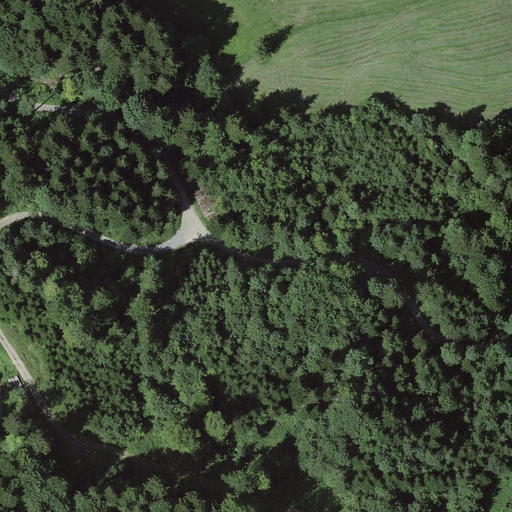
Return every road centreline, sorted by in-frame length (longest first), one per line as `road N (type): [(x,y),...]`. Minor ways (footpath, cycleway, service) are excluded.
road 1 (track): [(511,314),(476,348),(457,349),(431,334),(400,280),(378,265),(245,259),(196,229),(168,164)]
road 2 (track): [(0,334),(67,436),(293,511)]
road 3 (track): [(196,229),(147,252),(39,215),(15,215),(0,226)]
road 4 (track): [(168,164),(128,126),(21,104),(0,91)]
